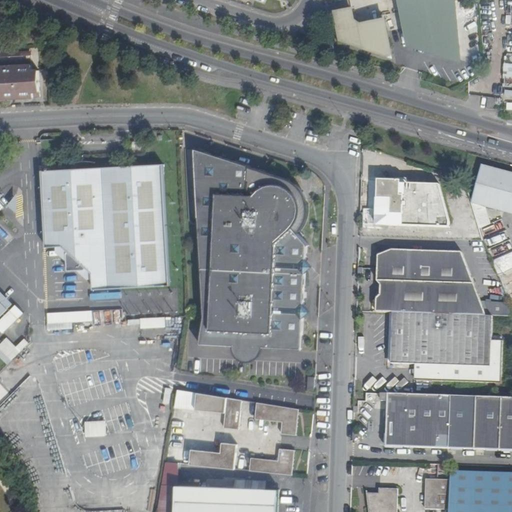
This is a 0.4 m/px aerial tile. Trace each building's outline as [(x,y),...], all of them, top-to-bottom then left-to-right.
[(453,0),(402,0),(411,43),(449,55),(458,58),(453,0)] [(373,45),(372,48),(393,55),(386,19),(356,26),(353,9),(337,12),(343,39),(365,46),(366,42),(368,45),(369,45),(371,46),(373,45)] [(0,59),(34,57),(33,53),(3,55),(3,45),(0,45),(0,59)] [(34,73),(34,57),(0,59),(0,101),(42,99),(41,73),(34,73)] [(487,109),(500,109),(501,98),(487,97),(487,109)] [(197,163),(206,154),(197,151),(197,163)] [(300,268),(308,262),(308,244),(300,235),(306,227),(309,218),(310,215),(310,206),(306,207),(304,201),(302,197),(298,191),(293,188),(296,184),(290,181),(258,170),(257,174),(251,172),(252,169),(206,154),(197,163),(205,317),(200,347),(234,349),(243,349),(244,334),(304,337),(304,320),(298,313),(305,306),(307,275),(300,268)] [(94,291),(171,288),(165,166),(164,166),(43,172),(47,248),(63,248),(69,253),(68,255),(68,272),(86,272),(87,269),(93,275),(94,291)] [(511,214),(511,176),(482,168),(473,204),(511,214)] [(451,222),(440,185),(409,185),(407,181),(379,180),(378,216),(377,226),(380,226),(450,228),(451,222)] [(306,207),(310,206),(308,199),(306,196),(304,193),(301,189),(296,184),(293,188),(298,191),(302,197),(304,201),(306,207)] [(8,207),(18,215),(19,196),(8,207)] [(377,226),(378,216),(364,216),(364,218),(364,229),(380,229),(380,226),(377,226)] [(511,241),(508,231),(485,240),(500,279),(504,277),(511,297),(511,241)] [(498,317),(511,317),(511,316),(507,305),(486,303),(489,311),(485,312),(463,254),(392,250),(379,255),(378,281),(381,285),(381,295),(374,302),(374,308),(378,312),(390,312),(394,312),(498,317)] [(307,275),(310,272),(314,268),(310,264),(308,262),(300,268),(307,275)] [(0,304),(0,320),(8,312),(0,304)] [(312,313),(308,309),(305,306),(298,313),(304,320),(307,317),(312,313)] [(497,341),(498,317),(394,312),(391,363),(420,365),(433,365),(433,377),(436,377),(436,382),(506,384),(508,342),(497,341)] [(142,328),(167,327),(167,317),(141,318),(142,328)] [(303,352),(304,337),(244,334),(243,349),(234,349),(234,353),(236,357),(240,361),(243,363),(247,364),(251,364),(255,363),(258,362),(260,360),(262,358),(263,355),(264,353),(265,350),(303,352)] [(0,359),(8,367),(21,354),(8,340),(0,347),(0,359)] [(419,381),(436,382),(436,377),(433,377),(433,365),(420,365),(419,381)] [(389,407),(389,394),(374,394),(375,408),(389,407)] [(511,450),(511,398),(390,394),(388,446),(511,450)] [(240,432),(243,404),(243,403),(198,395),(196,413),(226,416),(225,431),(240,432)] [(298,439),(300,413),(300,412),(258,405),(256,422),(284,425),(283,437),(298,439)] [(86,421),(86,437),(106,436),(106,421),(86,421)] [(236,472),(238,447),(223,446),(222,456),(221,456),(220,471),(236,472)] [(192,452),(190,468),(220,471),(221,456),(192,452)] [(252,466),(250,474),(293,479),(296,454),(281,452),(279,464),(248,461),(247,466),(252,466)] [(511,511),(511,474),(452,473),(451,480),(450,509),(450,511),(511,511)] [(450,509),(451,480),(428,479),(427,508),(450,509)] [(398,511),(399,489),(380,488),(380,494),(367,493),(369,511),(398,511)] [(279,511),(281,492),(178,489),(177,511),(279,511)]
